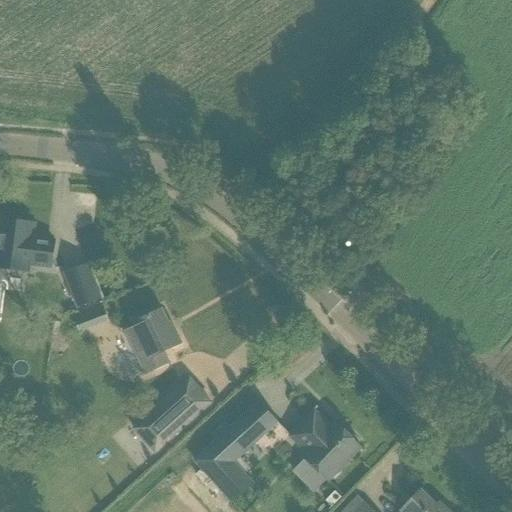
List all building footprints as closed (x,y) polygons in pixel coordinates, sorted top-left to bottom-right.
[(342,245),(353,234),(334,215),(323,227),(342,245)] [(40,240),(39,242),(32,241),(34,225),(1,221),(0,224),(0,268),(27,272),(28,265),(51,268),(54,242),(40,240)] [(89,267),(66,276),(79,309),(102,300),(89,267)] [(101,302),(71,316),(79,333),(108,319),(101,302)] [(137,326),(125,332),(140,363),(148,359),(154,371),(169,363),(164,352),(181,344),(174,330),(171,331),(167,323),(161,310),(135,323),(137,326)] [(155,453),(210,403),(189,380),(133,429),(155,453)] [(313,410),(287,437),(304,454),(301,457),(304,460),(293,471),(315,492),(325,481),(328,484),(332,480),(336,480),(341,474),(341,470),(361,448),(358,445),(358,441),(352,435),(347,434),(335,422),(331,427),(313,410)] [(232,463),(261,437),(243,417),(194,461),(228,498),(248,480),(232,463)] [(441,511),(421,492),(401,511),(441,511)]
